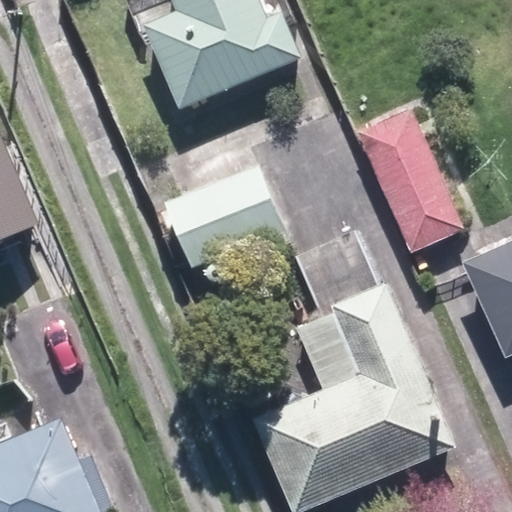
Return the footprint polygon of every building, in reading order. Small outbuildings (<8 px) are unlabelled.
[(187,108),(317,58),(297,5),(277,12),(272,0),(180,0),(187,17),(157,29),(187,108)] [(425,101),(366,124),(417,252),(476,228),(425,101)] [(0,239),(36,224),(0,137),(0,239)] [(271,160),(175,198),(201,266),(298,227),(271,160)] [(511,236),(472,254),(511,343),(511,236)] [(300,511),(470,451),(406,273),(306,309),(336,390),(264,416),(299,511),(300,511)] [(2,439),(0,433),(0,511),(104,511),(69,415),(2,439)]
